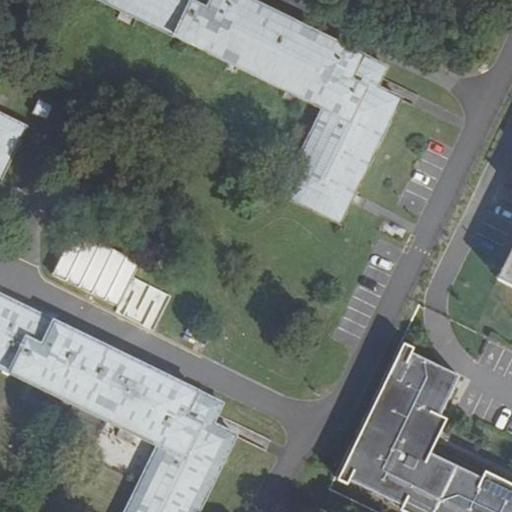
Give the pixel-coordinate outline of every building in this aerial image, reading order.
[(98,0),(226,62),(253,7),(239,0),(98,0)] [(253,7),(226,62),(322,108),(280,195),(337,223),(397,101),(374,91),(383,70),(253,7)] [(45,122),(52,108),(38,102),(31,115),(45,122)] [(0,174),(22,130),(0,119),(0,174)] [(511,258),(501,280),(511,285),(511,258)] [(0,367),(48,391),(77,336),(0,298),(0,367)] [(77,336),(48,391),(159,446),(127,511),(195,511),(232,437),(209,427),(218,406),(77,336)] [(448,382),(396,353),(331,470),(384,499),(406,458),(448,382)] [(428,470),(406,458),(384,499),(379,507),(388,511),(510,511),(511,511),(511,507),(466,482),(462,489),(428,470)]
